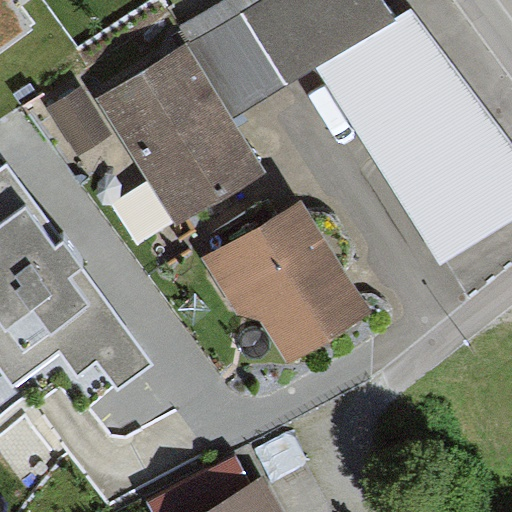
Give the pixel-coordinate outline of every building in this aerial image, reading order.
[(5,0),(0,0),(0,46),(26,27),(5,0)] [(314,71),(395,20),(382,0),(228,0),(181,30),(188,42),(236,119),(314,71)] [(443,264),(511,220),(511,146),(495,124),(413,8),(395,20),(314,71),(443,264)] [(180,227),(269,171),(236,119),(188,42),(98,98),(180,227)] [(83,89),(48,109),(77,159),(112,139),(83,89)] [(84,271),(9,166),(0,172),(0,427),(66,376),(90,405),(149,363),(84,271)] [(287,361),(368,311),(298,202),(205,262),(238,312),(261,320),(287,361)] [(208,511),(279,511),(264,483),(208,511)]
